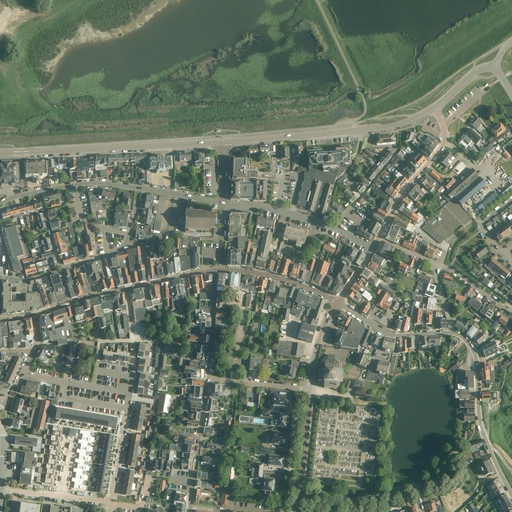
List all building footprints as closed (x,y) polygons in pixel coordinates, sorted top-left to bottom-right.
[(470,123),(473,127),(477,131),(480,127),(482,125),(475,118),(470,123)] [(500,124),(496,128),(502,135),(509,130),(507,128),(505,130),(500,124)] [(498,139),(502,135),(496,128),(492,131),(498,139)] [(469,130),(466,134),(469,138),(477,144),(480,140),(481,138),(471,129),(469,130)] [(413,142),(416,138),(419,134),(419,133),(408,134),(406,142),(411,141),(412,141),(413,142)] [(430,149),(434,152),(439,145),(435,141),(429,137),(419,134),(416,138),(423,144),(430,149)] [(464,135),(460,139),(467,145),(468,146),(470,148),(469,150),(470,151),(475,156),(477,154),(475,152),(476,152),(471,148),(475,144),(472,142),(468,138),(464,135)] [(394,136),(376,137),(377,146),(395,144),(394,136)] [(489,142),(492,146),(498,142),(498,143),(499,143),(495,137),(489,142)] [(413,142),(412,144),(419,150),(420,149),(423,145),(423,144),(416,138),(413,142)] [(465,150),(468,146),(467,145),(460,139),(457,143),(463,148),(465,150)] [(485,149),(480,144),(477,146),(482,151),(481,152),(484,154),(487,152),(485,149)] [(419,150),(425,155),(429,158),(433,152),(429,149),(423,145),(420,149),(419,150)] [(294,148),(295,153),(295,158),(303,157),(303,152),(303,147),(294,148)] [(281,149),(281,154),(281,160),(290,159),(289,153),(289,148),(281,149)] [(338,150),(336,150),(336,154),(337,166),(349,165),(352,165),(351,154),(350,149),(348,149),(345,148),(343,148),(341,148),(338,150)] [(384,157),(388,160),(395,152),(391,149),(389,148),(387,151),(388,152),(384,157)] [(310,152),(308,152),(309,166),(309,167),(316,167),(323,166),(323,155),(322,151),(320,151),(319,151),(318,150),(317,150),(316,150),(315,150),(314,150),(313,150),(312,151),(311,151),(310,151),(310,152)] [(511,153),(509,150),(503,154),(506,159),(510,156),(510,157),(511,155),(511,153)] [(325,155),(323,155),(323,166),(323,170),(329,170),(335,170),(337,169),(337,166),(336,154),(334,154),(333,153),(332,153),(331,153),(330,152),(329,152),(328,153),(327,153),(326,153),(325,154),(325,155)] [(439,162),(447,168),(455,159),(447,152),(439,162)] [(191,161),(190,158),(190,153),(173,154),(174,159),(174,160),(179,160),(179,162),(191,161)] [(194,159),(192,159),(192,163),(195,163),(195,166),(202,165),(201,162),(201,157),(202,157),(202,155),(201,155),(201,154),(194,154),(194,159)] [(397,154),(396,156),(399,159),(405,164),(407,162),(400,157),(397,154)] [(419,154),(416,157),(424,164),(427,161),(419,154)] [(95,169),(95,171),(100,171),(100,175),(107,175),(107,170),(106,167),(107,167),(106,161),(106,156),(95,156),(96,162),(95,162),(95,169)] [(155,157),(155,158),(155,159),(148,159),(149,171),(155,170),(156,170),(156,173),(165,173),(164,170),(165,169),(165,170),(172,170),(171,158),(162,158),(162,159),(161,156),(155,157)] [(384,165),(388,160),(384,157),(380,162),(384,165)] [(396,157),(391,163),(394,166),(397,163),(399,160),(396,157)] [(416,157),(412,161),(420,168),(424,164),(416,157)] [(250,178),(250,172),(249,160),(245,160),(245,158),(230,159),(230,175),(233,175),(233,182),(231,182),(231,200),(241,201),(241,200),(253,200),(253,202),(267,202),(267,193),(269,194),(269,189),(267,189),(267,182),(254,181),(252,181),(250,181),(250,178)] [(60,170),(60,169),(69,169),(69,166),(70,166),(69,161),(69,159),(58,160),(53,161),(54,170),(60,170)] [(81,160),(76,160),(77,172),(77,177),(78,180),(81,180),(81,177),(82,177),(81,172),(82,172),(85,171),(89,171),(88,167),(88,159),(81,160)] [(70,166),(69,166),(69,169),(69,172),(69,173),(72,172),(75,172),(77,172),(76,160),(74,160),(69,161),(70,166)] [(373,165),(375,167),(380,171),(384,166),(384,165),(380,162),(377,166),(371,161),(370,163),(373,165)] [(462,161),(453,171),(458,175),(467,165),(462,161)] [(23,163),(24,177),(34,176),(35,180),(36,183),(38,183),(38,181),(40,180),(40,176),(47,176),(47,162),(23,163)] [(413,162),(408,167),(415,174),(419,170),(420,168),(413,162)] [(0,164),(0,185),(1,185),(1,186),(6,186),(6,185),(10,184),(10,185),(11,185),(11,186),(16,185),(20,185),(18,164),(10,164),(10,163),(2,163),(2,164),(0,164)] [(305,179),(297,206),(300,207),(302,207),(305,208),(308,209),(307,211),(317,214),(325,216),(326,214),(327,209),(329,209),(332,197),(331,197),(336,179),(338,179),(349,167),(349,165),(337,166),(337,169),(335,170),(329,170),(323,170),(323,166),(316,167),(309,167),(309,171),(304,171),(305,179)] [(376,176),(380,171),(375,167),(373,165),(369,170),(371,172),(376,176)] [(117,168),(117,170),(118,175),(121,175),(121,173),(122,173),(123,178),(131,178),(130,171),(124,171),(124,168),(122,168),(119,168),(117,168)] [(407,168),(404,170),(404,171),(403,170),(402,171),(403,172),(401,174),(409,180),(414,174),(411,171),(407,168)] [(453,179),(452,180),(450,179),(444,186),(448,190),(445,193),(451,200),(455,197),(478,176),(481,174),(478,172),(476,174),(472,170),(457,183),(456,182),(453,179)] [(397,185),(402,189),(408,181),(396,171),(393,175),(396,177),(400,181),(397,185)] [(360,172),(356,176),(366,184),(369,179),(372,181),(376,176),(371,172),(367,178),(360,172)] [(430,174),(441,184),(443,181),(433,172),(430,174)] [(427,175),(424,179),(428,182),(434,188),(436,189),(439,186),(432,180),(427,175)] [(478,176),(455,197),(456,199),(461,205),(486,183),(480,177),(479,177),(478,176)] [(397,185),(400,181),(396,177),(391,183),(388,180),(386,182),(394,188),(397,185)] [(366,188),(359,182),(354,188),(357,191),(361,194),(366,188)] [(424,186),(430,192),(432,194),(436,190),(434,188),(428,182),(424,186)] [(373,185),(367,193),(369,195),(370,193),(372,191),(373,191),(376,188),(373,185)] [(425,194),(424,193),(421,190),(418,188),(414,185),(407,195),(411,198),(415,201),(419,196),(422,198),(425,194)] [(398,193),(394,190),(390,186),(387,190),(396,196),(398,193)] [(388,202),(391,197),(385,193),(381,190),(376,187),(373,192),(388,202)] [(345,197),(352,203),(357,198),(353,195),(350,192),(348,190),(346,192),(345,191),(342,194),(345,197)] [(387,190),(385,193),(391,197),(394,199),(396,196),(387,190)] [(104,204),(102,204),(101,201),(98,201),(96,191),(88,193),(93,221),(106,218),(103,204),(106,205),(107,201),(104,201),(104,204)] [(42,196),(44,202),(54,200),(54,199),(57,199),(55,193),(42,196)] [(124,194),(123,194),(123,196),(121,195),(120,198),(122,199),(125,200),(124,209),(129,210),(130,200),(130,195),(126,194),(127,194),(124,193),(124,194)] [(145,202),(158,205),(158,202),(153,201),(154,197),(147,196),(145,202)] [(404,199),(401,204),(405,207),(409,210),(412,205),(408,202),(404,199)] [(214,229),(214,224),(216,224),(216,227),(217,227),(217,216),(216,216),(216,219),(214,219),(214,214),(215,214),(215,209),(210,209),(210,212),(192,212),(194,202),(188,201),(186,212),(185,212),(185,219),(182,219),(182,224),(185,224),(184,230),(185,230),(185,232),(190,233),(190,230),(210,230),(210,229),(214,229)] [(380,203),(378,206),(381,208),(380,209),(388,213),(392,206),(385,201),(384,202),(381,201),(380,203)] [(154,207),(154,211),(157,212),(157,210),(157,207),(158,205),(145,202),(144,209),(152,210),(152,207),(154,207)] [(33,203),(22,207),(24,213),(27,212),(27,213),(30,212),(30,211),(35,210),(33,203)] [(13,219),(19,217),(19,214),(18,214),(16,208),(11,210),(13,216),(13,219)] [(371,212),(384,220),(387,214),(376,208),(373,213),(371,212)] [(56,216),(54,209),(46,211),(48,218),(56,216)] [(13,216),(11,210),(5,211),(6,214),(3,215),(3,218),(6,217),(7,218),(11,216),(13,216)] [(145,210),(144,217),(155,219),(155,216),(151,216),(151,211),(145,210)] [(115,212),(114,218),(113,219),(114,220),(113,226),(126,228),(127,222),(128,222),(129,215),(115,212)] [(384,220),(371,212),(371,213),(372,214),(371,215),(374,216),(373,219),(382,224),(384,220)] [(228,227),(229,227),(250,228),(250,225),(253,214),(229,214),(229,216),(229,222),(228,222),(228,227)] [(253,214),(250,225),(256,227),(259,217),(259,216),(253,214)] [(413,214),(410,219),(419,224),(418,225),(421,227),(425,222),(422,220),(421,221),(417,218),(416,217),(415,215),(413,214)] [(436,214),(426,223),(428,226),(436,219),(434,218),(437,215),(436,214)] [(42,215),(36,216),(34,217),(35,220),(37,219),(38,223),(44,221),(42,215)] [(155,219),(144,217),(142,224),(148,225),(148,226),(151,227),(153,227),(154,222),(155,219)] [(273,234),(276,221),(271,219),(268,221),(266,220),(264,218),(259,217),(256,227),(257,227),(253,243),(258,244),(259,244),(262,232),(264,232),(273,234)] [(392,225),(397,227),(411,233),(414,228),(409,225),(401,221),(395,218),(392,225)] [(61,229),(60,225),(59,220),(49,222),(52,232),(57,230),(61,229)] [(155,222),(154,222),(153,227),(153,232),(153,233),(154,231),(156,232),(156,231),(159,232),(161,221),(155,220),(155,222)] [(46,228),(44,221),(38,223),(39,226),(37,227),(35,230),(39,232),(41,231),(41,230),(46,228)] [(276,221),(273,234),(273,235),(273,234),(277,235),(278,229),(279,229),(280,225),(281,222),(276,221)] [(373,222),(370,227),(368,231),(366,230),(365,231),(372,235),(376,237),(381,226),(373,222)] [(86,224),(83,224),(86,237),(87,247),(88,252),(89,256),(93,256),(93,252),(95,251),(93,240),(92,236),(91,236),(89,236),(87,226),(86,224)] [(397,227),(392,225),(390,224),(388,229),(398,234),(400,229),(397,228),(397,227)] [(508,236),(511,232),(506,225),(502,229),(508,236)] [(22,271),(21,266),(19,260),(27,257),(26,257),(29,256),(29,254),(25,241),(22,242),(18,226),(2,231),(10,260),(8,267),(8,268),(8,269),(9,270),(10,270),(10,271),(11,271),(13,271),(13,272),(21,274),(20,271),(21,270),(21,271),(22,271)] [(292,261),(301,264),(305,256),(302,255),(303,250),(304,250),(309,232),(286,226),(282,243),(281,243),(278,253),(293,258),(292,261)] [(236,238),(239,239),(239,238),(247,238),(250,228),(229,227),(228,238),(229,238),(236,238)] [(369,240),(372,235),(365,231),(359,227),(356,233),(369,240)] [(386,232),(386,234),(390,236),(390,237),(396,239),(398,234),(388,229),(386,232)] [(504,239),(508,236),(502,229),(499,232),(498,231),(504,239)] [(54,241),(64,238),(63,232),(62,230),(52,233),(54,241)] [(139,240),(145,240),(146,232),(140,232),(140,230),(136,230),(135,238),(139,238),(139,240)] [(504,239),(498,231),(496,232),(497,233),(494,235),(500,242),(504,239)] [(257,263),(256,268),(265,270),(266,265),(273,234),(264,232),(258,258),(257,263)] [(383,239),(394,243),(396,239),(390,237),(390,236),(386,234),(383,239)] [(403,247),(408,249),(410,244),(416,246),(418,240),(419,238),(416,236),(414,235),(411,234),(408,243),(405,242),(403,247)] [(179,239),(179,250),(188,250),(189,250),(190,248),(193,249),(194,249),(193,256),(192,256),(192,262),(193,263),(194,263),(194,269),(195,270),(199,269),(199,255),(200,238),(180,236),(179,237),(179,239)] [(65,244),(66,244),(66,243),(69,243),(69,241),(65,242),(64,238),(54,241),(56,247),(65,244)] [(238,250),(239,250),(239,251),(241,251),(241,250),(244,250),(247,239),(247,238),(239,238),(239,239),(238,250)] [(37,242),(30,244),(32,250),(36,249),(38,248),(51,244),(49,239),(46,239),(44,240),(40,241),(37,241),(37,242)] [(250,254),(252,243),(253,241),(247,239),(244,250),(241,265),(242,265),(242,266),(248,267),(250,254)] [(343,265),(349,269),(352,264),(349,262),(349,261),(346,259),(346,258),(345,257),(345,258),(342,256),(344,252),(345,250),(347,246),(340,242),(339,247),(331,268),(340,271),(343,265)] [(385,257),(389,259),(394,248),(390,246),(381,242),(376,253),(385,257)] [(258,244),(253,243),(253,244),(252,243),(250,254),(248,267),(247,267),(253,268),(254,263),(258,244)] [(325,245),(323,252),(325,252),(334,255),(334,254),(335,251),(336,249),(337,246),(334,245),(331,243),(329,247),(327,246),(325,245)] [(51,244),(38,248),(39,251),(42,250),(43,253),(52,250),(51,244)] [(67,253),(67,252),(65,244),(56,247),(59,260),(62,259),(61,255),(67,253)] [(154,270),(155,280),(164,278),(163,273),(162,268),(164,268),(163,253),(163,246),(151,245),(150,253),(150,257),(151,260),(153,260),(154,268),(154,270)] [(81,247),(79,247),(80,251),(81,254),(84,253),(85,259),(89,258),(88,253),(87,246),(81,247)] [(427,251),(424,256),(433,259),(435,253),(437,251),(428,247),(427,249),(427,251)] [(480,262),(482,262),(486,259),(484,256),(488,252),(484,247),(480,249),(474,253),(477,256),(476,257),(475,257),(475,258),(475,259),(476,260),(477,260),(478,260),(480,262)] [(233,248),(229,248),(228,248),(228,252),(228,266),(241,267),(241,265),(244,250),(241,250),(241,251),(239,251),(239,250),(239,252),(233,252),(233,248)] [(356,258),(359,252),(352,248),(349,252),(348,255),(350,256),(350,255),(356,258)] [(179,253),(180,272),(180,273),(190,270),(188,250),(179,250),(179,253)] [(67,252),(67,253),(69,258),(67,259),(62,260),(64,265),(71,263),(70,258),(69,257),(71,257),(71,254),(70,254),(70,253),(71,253),(70,251),(67,252)] [(75,261),(85,259),(84,253),(81,254),(80,251),(73,252),(75,261)] [(124,286),(131,285),(128,265),(128,262),(127,259),(126,252),(122,252),(123,254),(117,255),(120,269),(121,269),(121,271),(124,286)] [(129,266),(132,284),(139,283),(138,278),(135,260),(134,252),(127,253),(129,262),(129,266)] [(356,258),(363,262),(366,256),(359,252),(356,258)] [(53,253),(40,256),(33,258),(34,263),(39,262),(38,260),(46,259),(46,260),(55,258),(53,253)] [(166,275),(166,276),(166,277),(174,275),(174,270),(173,263),(166,264),(166,261),(168,261),(167,254),(163,254),(166,274),(165,274),(165,275),(166,275)] [(110,271),(112,278),(114,278),(113,271),(120,269),(117,255),(116,255),(114,257),(107,259),(109,266),(110,271)] [(277,257),(276,257),(275,261),(276,261),(273,273),(278,275),(282,262),(279,262),(280,259),(279,258),(279,256),(277,255),(277,257)] [(353,263),(360,267),(363,262),(356,258),(350,255),(350,256),(348,255),(346,258),(346,259),(349,261),(349,262),(352,264),(353,263)] [(375,255),(371,261),(381,267),(385,261),(375,255)] [(269,261),(265,271),(273,273),(276,261),(275,261),(276,257),(274,256),(274,258),(272,262),(269,261)] [(413,256),(412,258),(409,264),(408,266),(412,268),(413,266),(415,267),(416,264),(418,259),(413,256)] [(155,280),(154,270),(154,268),(153,260),(151,260),(150,257),(147,257),(146,261),(147,271),(148,278),(148,281),(155,280)] [(57,267),(55,258),(46,260),(50,273),(51,272),(50,270),(50,269),(51,268),(51,269),(57,267)] [(115,288),(112,278),(110,271),(109,266),(107,259),(99,261),(101,267),(105,265),(105,267),(108,277),(109,277),(109,279),(106,280),(107,285),(108,289),(115,288)] [(50,273),(46,260),(44,261),(44,260),(40,261),(41,263),(43,271),(49,270),(50,273)] [(281,271),(280,275),(287,278),(291,262),(284,260),(281,271)] [(304,282),(306,277),(309,265),(305,264),(306,261),(304,260),(303,263),(301,272),(300,276),(298,280),(304,282)] [(484,266),(487,269),(490,272),(492,270),(497,263),(493,260),(490,263),(488,261),(484,266)] [(100,266),(99,261),(94,263),(99,281),(102,291),(107,290),(106,285),(100,266)] [(135,262),(137,272),(144,271),(143,266),(142,267),(141,261),(135,262)] [(311,284),(316,286),(320,276),(321,276),(322,275),(321,274),(324,263),(319,261),(315,273),(311,284)] [(327,264),(324,263),(321,274),(322,275),(321,276),(320,276),(316,286),(321,289),(323,284),(326,276),(330,266),(331,262),(329,261),(327,264)] [(381,267),(371,261),(367,269),(374,273),(380,276),(378,275),(381,270),(383,270),(384,269),(381,267)] [(94,282),(99,281),(94,263),(89,264),(94,282)] [(290,277),(297,280),(301,268),(302,264),(299,263),(298,267),(296,267),(293,266),(292,269),(290,277)] [(496,274),(502,267),(497,263),(492,270),(490,272),(494,276),(496,274)] [(89,264),(83,265),(85,270),(86,274),(89,287),(95,286),(94,282),(89,264)] [(402,264),(397,273),(404,276),(408,267),(402,264)] [(344,287),(345,286),(345,285),(346,285),(355,273),(349,269),(343,265),(340,271),(340,272),(330,293),(336,296),(337,296),(339,295),(344,288),(344,287)] [(502,267),(496,274),(494,276),(498,279),(500,277),(506,270),(502,267)] [(330,293),(340,272),(340,271),(331,268),(327,277),(328,278),(325,285),(322,289),(330,293)] [(114,278),(112,278),(115,288),(117,287),(117,288),(123,286),(121,275),(120,269),(113,271),(114,278)] [(70,276),(68,270),(63,271),(66,280),(71,297),(73,298),(77,297),(75,292),(74,292),(72,282),(71,279),(70,276)] [(365,280),(378,289),(380,284),(381,282),(379,280),(371,275),(372,274),(366,270),(365,270),(360,277),(365,280)] [(502,283),(504,285),(509,280),(506,278),(510,274),(506,270),(500,277),(504,281),(502,283)] [(138,278),(139,283),(146,282),(145,278),(144,271),(137,272),(138,278)] [(411,273),(411,275),(407,274),(406,277),(417,281),(429,285),(431,279),(419,275),(419,276),(411,273)] [(90,294),(89,287),(86,274),(83,275),(77,276),(78,280),(83,296),(90,294)] [(250,308),(253,292),(254,288),(254,287),(254,285),(249,284),(250,282),(243,281),(242,285),(240,284),(240,280),(241,275),(230,274),(230,276),(226,275),(225,281),(225,286),(229,287),(228,290),(228,293),(239,294),(239,291),(250,292),(250,296),(247,295),(246,308),(250,308)] [(50,277),(51,281),(51,282),(52,285),(53,286),(61,284),(58,275),(50,277)] [(197,277),(199,290),(203,289),(206,289),(205,286),(205,285),(208,285),(208,275),(204,276),(197,277)] [(218,287),(217,292),(224,292),(225,286),(225,281),(226,275),(219,275),(218,276),(217,287),(218,287)] [(388,279),(384,277),(383,280),(388,283),(390,280),(392,281),(395,276),(392,275),(391,276),(390,275),(388,279)] [(243,276),(243,281),(250,282),(249,284),(254,285),(255,277),(251,277),(251,276),(248,276),(243,276)] [(36,280),(35,281),(38,289),(39,295),(41,302),(42,304),(44,309),(50,307),(50,306),(48,302),(47,299),(45,290),(45,289),(45,287),(47,286),(46,284),(50,283),(51,285),(52,285),(51,282),(51,281),(50,277),(46,278),(41,279),(36,280)] [(197,277),(191,278),(194,298),(200,297),(199,294),(203,294),(203,289),(199,290),(197,277)] [(365,287),(369,283),(365,280),(361,278),(356,284),(361,288),(363,285),(365,287)] [(189,295),(188,295),(185,279),(182,280),(169,283),(170,288),(171,296),(170,296),(170,298),(169,298),(170,310),(170,311),(175,310),(173,301),(180,300),(181,302),(186,301),(186,297),(184,287),(186,286),(188,295),(189,297),(189,295)] [(266,289),(267,285),(268,280),(261,279),(258,292),(258,293),(263,294),(264,289),(266,289)] [(77,297),(83,296),(78,280),(72,282),(74,292),(75,292),(77,297)] [(274,294),(277,283),(269,280),(268,285),(267,292),(274,294)] [(37,312),(44,309),(42,304),(41,301),(35,281),(30,282),(29,286),(1,281),(1,315),(10,315),(37,312)] [(48,302),(50,306),(57,304),(55,299),(51,285),(50,283),(46,284),(47,286),(45,287),(45,289),(45,290),(47,299),(48,302)] [(169,310),(170,310),(169,298),(169,294),(168,288),(167,283),(161,285),(161,290),(162,300),(165,300),(165,303),(165,310),(166,310),(169,310)] [(61,284),(53,286),(54,291),(56,299),(58,303),(66,301),(61,284)] [(380,284),(378,289),(382,292),(385,293),(388,295),(391,290),(386,287),(385,287),(380,284)] [(365,291),(359,287),(355,285),(353,288),(357,291),(359,292),(360,291),(363,293),(362,295),(363,295),(362,296),(364,298),(367,301),(371,296),(365,291)] [(425,290),(427,290),(434,293),(436,287),(429,285),(428,288),(426,287),(425,290)] [(150,299),(144,300),(144,301),(145,308),(146,308),(147,309),(150,308),(150,307),(152,307),(152,306),(158,305),(159,309),(160,309),(161,304),(161,300),(158,300),(158,299),(160,298),(158,286),(148,288),(149,288),(150,299)] [(203,294),(211,294),(211,286),(205,286),(206,289),(203,289),(203,294)] [(290,287),(287,297),(293,300),(297,290),(290,287)] [(149,288),(142,290),(144,300),(150,299),(149,288)] [(457,295),(455,301),(460,302),(459,303),(460,304),(462,305),(463,304),(463,303),(466,304),(468,299),(469,299),(471,297),(474,292),(472,291),(469,288),(465,293),(466,293),(464,297),(457,295)] [(278,297),(275,296),(273,303),(284,306),(285,301),(288,291),(283,289),(283,291),(280,290),(278,297)] [(362,296),(356,292),(352,289),(349,293),(347,296),(360,306),(363,302),(363,301),(363,300),(364,298),(362,296)] [(144,300),(142,290),(133,292),(133,293),(130,294),(132,305),(133,305),(134,312),(134,323),(135,323),(140,322),(141,326),(144,325),(146,323),(145,321),(146,321),(145,308),(144,301),(144,300)] [(294,302),(291,313),(300,316),(302,312),(304,306),(306,307),(308,308),(311,298),(307,296),(308,294),(298,290),(296,295),(294,302)] [(389,296),(395,300),(398,302),(401,303),(398,302),(399,301),(400,301),(401,300),(399,299),(394,295),(395,293),(391,290),(388,295),(389,296)] [(499,291),(497,294),(501,296),(502,297),(504,299),(506,297),(507,296),(503,293),(500,290),(499,291)] [(223,309),(224,292),(217,292),(216,309),(223,309)] [(392,305),(393,302),(395,300),(389,296),(388,295),(385,293),(382,292),(379,298),(380,299),(376,305),(387,312),(391,305),(392,305)] [(125,305),(121,306),(121,302),(120,302),(119,294),(114,295),(114,302),(115,308),(115,310),(120,310),(121,312),(126,311),(125,305)] [(100,297),(101,302),(103,310),(115,308),(114,302),(114,295),(108,296),(100,297)] [(468,305),(473,308),(481,296),(479,295),(478,298),(477,297),(475,300),(472,298),(468,305)] [(312,296),(311,298),(308,308),(307,312),(314,314),(316,311),(315,310),(316,306),(317,307),(320,300),(320,299),(312,296)] [(481,296),(473,308),(478,311),(482,305),(479,303),(483,298),(481,296)] [(101,302),(100,297),(90,300),(92,308),(96,307),(98,317),(101,329),(106,327),(101,302)] [(90,313),(91,313),(92,318),(98,317),(96,307),(92,308),(90,300),(88,301),(89,306),(90,310),(89,306),(88,301),(83,303),(84,308),(85,311),(89,310),(90,313)] [(325,301),(324,301),(320,300),(317,307),(316,306),(315,310),(316,311),(314,314),(315,315),(313,320),(319,321),(325,303),(325,301)] [(394,303),(393,304),(391,308),(396,311),(398,307),(399,305),(402,307),(403,304),(401,303),(398,302),(395,300),(393,302),(394,303)] [(265,301),(264,305),(263,309),(266,310),(267,306),(269,306),(268,310),(269,313),(271,313),(272,307),(273,303),(272,303),(266,301),(265,301)] [(480,313),(485,316),(493,305),(491,303),(487,309),(484,307),(480,313)] [(365,315),(368,310),(370,307),(365,304),(364,306),(360,311),(365,315)] [(493,305),(485,316),(490,320),(494,314),(491,312),(495,306),(493,305)] [(73,317),(72,312),(71,307),(65,309),(68,320),(67,321),(69,326),(73,324),(72,319),(70,320),(70,318),(73,317)] [(82,307),(73,309),(74,313),(76,323),(85,321),(83,312),(82,307)] [(69,326),(67,321),(68,320),(65,309),(64,309),(64,310),(52,314),(53,322),(55,329),(57,341),(58,345),(64,345),(68,346),(70,345),(77,344),(79,339),(78,335),(76,327),(74,327),(74,325),(69,326)] [(285,309),(282,320),(288,321),(290,312),(290,310),(289,310),(287,310),(285,309)] [(223,332),(228,333),(231,333),(232,313),(216,312),(215,325),(216,325),(216,327),(223,328),(223,332)] [(338,317),(338,319),(337,324),(346,329),(346,330),(351,319),(341,312),(337,317),(338,317)] [(50,341),(57,341),(55,329),(53,322),(52,314),(46,316),(47,321),(46,322),(47,327),(50,341)] [(196,328),(199,328),(202,328),(205,328),(210,329),(210,319),(209,319),(200,319),(200,315),(199,315),(199,323),(199,325),(196,325),(189,325),(188,327),(196,328)] [(496,320),(497,320),(491,328),(495,331),(497,329),(497,328),(497,327),(496,326),(499,323),(504,326),(508,321),(500,315),(496,320)] [(45,317),(38,319),(39,319),(41,332),(43,342),(44,342),(50,341),(47,327),(46,322),(45,317)] [(31,319),(23,321),(26,336),(27,341),(33,340),(34,335),(31,319)] [(347,333),(341,347),(352,349),(358,350),(360,345),(366,330),(351,319),(346,330),(348,331),(347,333)] [(401,331),(404,320),(400,319),(399,321),(397,320),(397,322),(396,325),(395,330),(401,331)] [(404,319),(404,320),(401,331),(407,333),(408,328),(410,320),(404,319)] [(14,338),(21,338),(21,337),(21,335),(20,335),(20,331),(18,322),(12,323),(13,333),(14,336),(9,337),(10,339),(14,338)] [(458,322),(455,327),(466,333),(469,328),(468,328),(470,325),(465,322),(463,325),(458,322)] [(6,323),(0,323),(0,327),(0,328),(0,341),(0,349),(8,349),(8,344),(7,333),(6,323)] [(303,324),(298,339),(312,343),(316,328),(303,324)] [(471,339),(473,336),(478,330),(480,328),(475,324),(466,335),(471,339)] [(210,329),(205,329),(202,328),(199,328),(198,336),(209,337),(210,329)] [(335,345),(341,347),(347,333),(339,330),(336,336),(336,337),(339,338),(338,338),(337,337),(336,340),(337,340),(336,344),(335,345)] [(358,350),(357,352),(361,353),(363,347),(366,348),(369,340),(370,337),(372,335),(372,334),(372,333),(366,330),(360,345),(358,350)] [(486,340),(478,330),(473,336),(476,339),(475,339),(479,345),(483,342),(486,340)] [(207,344),(209,337),(198,336),(188,335),(187,342),(198,343),(202,343),(207,344)] [(372,339),(370,346),(373,347),(374,345),(378,347),(382,338),(374,335),(372,339)] [(440,347),(441,337),(428,337),(429,345),(434,345),(434,347),(440,347)] [(458,340),(453,338),(451,345),(450,348),(449,350),(446,356),(449,357),(452,351),(451,351),(453,347),(455,347),(457,345),(458,340)] [(382,349),(388,351),(393,352),(396,341),(385,339),(382,349)] [(292,356),(298,357),(303,358),(305,345),(300,344),(279,342),(277,354),(292,356)] [(494,343),(486,347),(482,349),(486,358),(499,352),(494,343)] [(139,344),(138,351),(149,353),(150,345),(139,344)] [(199,349),(198,354),(205,355),(207,346),(202,345),(195,344),(194,349),(199,349)] [(64,345),(64,348),(60,364),(66,366),(69,349),(70,345),(68,346),(64,345)] [(35,358),(42,361),(44,362),(45,361),(47,358),(46,357),(47,354),(54,354),(54,347),(41,347),(35,358)] [(103,351),(101,361),(108,362),(109,352),(103,351)] [(138,351),(137,358),(140,358),(148,360),(149,353),(138,351)] [(109,352),(108,362),(114,363),(115,361),(116,353),(109,352)] [(116,353),(115,361),(121,362),(123,353),(116,352),(116,353)] [(123,353),(121,362),(128,363),(130,354),(123,353)] [(355,364),(357,365),(365,368),(370,358),(360,354),(355,364)] [(14,361),(13,363),(19,366),(22,360),(19,359),(18,358),(17,358),(17,359),(10,356),(11,355),(5,355),(5,359),(11,362),(11,360),(14,361)] [(324,384),(324,388),(337,389),(337,384),(338,384),(338,383),(343,383),(343,371),(342,371),(342,363),(337,356),(328,356),(322,363),(322,370),(319,370),(319,382),(323,382),(323,384),(324,384)] [(140,358),(139,365),(149,367),(151,360),(148,360),(140,358)] [(246,369),(250,369),(249,371),(250,371),(250,370),(254,371),(254,372),(256,372),(256,371),(260,371),(260,372),(262,359),(250,358),(250,363),(247,362),(246,369)] [(189,361),(188,367),(195,368),(203,369),(204,363),(189,361)] [(286,369),(284,370),(285,372),(285,376),(295,378),(296,371),(297,371),(301,369),(299,366),(300,363),(292,361),(291,367),(287,366),(286,369)] [(368,371),(366,380),(376,383),(377,379),(384,381),(385,376),(386,374),(388,375),(390,364),(385,363),(379,362),(378,368),(377,372),(377,373),(376,373),(373,372),(368,371)] [(6,365),(5,367),(16,372),(19,366),(13,363),(12,366),(9,365),(9,366),(6,365)] [(458,363),(449,372),(453,375),(462,366),(458,363)] [(7,376),(13,379),(16,372),(5,367),(6,365),(3,364),(2,366),(5,367),(4,369),(9,372),(7,376)] [(481,365),(482,377),(493,376),(492,372),(491,372),(490,364),(481,365)] [(139,365),(137,372),(140,373),(148,374),(149,367),(139,365)] [(184,374),(187,374),(203,375),(203,370),(197,370),(197,369),(194,369),(195,368),(188,367),(185,367),(184,374)] [(140,373),(139,380),(150,382),(151,375),(148,374),(140,373)] [(469,391),(469,389),(474,388),(473,373),(468,373),(466,373),(466,380),(465,380),(465,385),(459,385),(459,391),(469,391)] [(13,379),(7,376),(4,383),(2,383),(2,390),(5,390),(8,388),(7,388),(8,387),(8,388),(10,385),(13,379)] [(493,376),(482,377),(482,381),(483,389),(489,389),(489,381),(493,380),(493,376)] [(40,383),(37,383),(26,380),(26,381),(25,381),(23,387),(22,387),(20,393),(31,396),(32,392),(38,394),(40,385),(40,383)] [(139,380),(138,387),(148,389),(150,382),(139,380)] [(220,384),(210,384),(209,392),(210,392),(209,398),(218,398),(220,384)] [(45,396),(50,397),(51,397),(51,394),(53,394),(54,392),(55,389),(54,389),(54,388),(47,387),(45,396)] [(138,387),(136,394),(143,395),(142,398),(150,399),(150,397),(147,396),(148,389),(138,387)] [(493,407),(498,407),(511,406),(511,393),(508,393),(507,390),(492,391),(493,394),(490,394),(490,393),(482,394),(482,396),(482,400),(491,400),(490,397),(493,397),(493,407)] [(275,396),(274,405),(289,407),(290,407),(290,406),(291,406),(291,405),(291,404),(291,403),(291,402),(291,401),(290,401),(290,400),(289,400),(289,397),(287,397),(288,392),(287,392),(276,391),(275,396)] [(459,400),(465,399),(469,399),(469,391),(464,391),(461,391),(455,391),(455,400),(459,400)] [(157,400),(159,400),(157,412),(168,414),(170,396),(160,395),(157,394),(157,400)] [(22,408),(26,409),(29,410),(30,408),(26,407),(26,406),(23,405),(24,401),(17,399),(15,406),(22,408)] [(137,406),(136,412),(144,413),(145,403),(139,402),(139,403),(139,406),(137,406)] [(22,408),(15,406),(13,412),(20,415),(22,408)] [(55,418),(55,420),(71,422),(74,423),(115,430),(116,421),(117,419),(78,412),(76,411),(73,411),(71,411),(57,409),(56,412),(56,414),(56,416),(55,418)] [(191,421),(194,421),(199,422),(200,414),(195,413),(190,412),(187,411),(187,413),(188,413),(187,414),(191,415),(191,421)] [(136,412),(135,418),(143,419),(150,420),(151,420),(152,417),(147,416),(147,417),(143,417),(144,413),(136,412)] [(287,428),(288,414),(279,413),(279,415),(276,414),(276,417),(279,418),(278,426),(283,426),(282,428),(287,428)] [(186,427),(193,428),(198,428),(198,423),(194,422),(187,421),(188,420),(183,419),(182,422),(187,423),(186,427)] [(10,427),(15,428),(18,428),(19,421),(11,420),(10,427)] [(47,430),(46,435),(62,437),(59,437),(60,431),(62,431),(61,431),(63,432),(63,429),(64,428),(54,426),(54,427),(53,431),(47,430)] [(78,440),(94,443),(94,438),(88,437),(89,432),(80,430),(80,431),(79,434),(81,435),(81,434),(82,435),(81,440),(78,440)] [(279,445),(279,447),(285,448),(285,447),(286,443),(285,443),(286,439),(278,438),(278,433),(272,432),(271,438),(271,437),(270,444),(279,445)] [(147,435),(144,434),(140,434),(140,436),(132,435),(131,441),(139,442),(139,438),(141,438),(141,437),(144,438),(146,439),(147,437),(151,438),(151,436),(147,435)] [(46,440),(45,444),(60,447),(57,446),(58,440),(60,441),(61,441),(62,438),(62,437),(46,435),(52,436),(52,441),(46,440)] [(32,452),(40,453),(42,438),(28,436),(28,438),(15,437),(15,439),(13,439),(13,443),(14,443),(14,445),(33,447),(32,452)] [(185,445),(186,445),(194,446),(195,446),(196,439),(190,438),(190,437),(185,436),(182,436),(182,437),(175,436),(175,441),(183,442),(184,441),(185,442),(185,445)] [(77,449),(77,450),(92,452),(93,448),(87,447),(88,442),(94,443),(78,440),(78,441),(77,444),(79,444),(81,444),(80,450),(77,449)] [(482,440),(475,443),(477,446),(475,447),(475,449),(474,449),(475,450),(473,451),(473,450),(470,451),(472,453),(478,451),(477,448),(480,447),(484,445),(482,440)] [(44,449),(43,454),(59,456),(56,456),(57,450),(58,450),(60,451),(60,448),(60,447),(45,444),(45,445),(51,446),(50,450),(44,449)] [(186,445),(186,448),(183,447),(182,451),(185,451),(185,453),(193,454),(194,446),(186,445)] [(75,459),(90,462),(91,457),(85,456),(86,452),(92,453),(92,452),(77,450),(76,450),(76,453),(77,454),(77,453),(79,454),(78,460),(75,459)] [(21,484),(26,485),(30,486),(33,465),(36,466),(39,456),(11,452),(11,463),(17,464),(17,465),(20,465),(20,464),(23,464),(21,484)] [(42,459),(42,463),(57,466),(54,465),(55,459),(57,460),(58,460),(59,457),(58,457),(59,456),(43,454),(49,455),(48,460),(42,459)] [(464,458),(465,461),(463,462),(459,463),(461,467),(473,462),(470,455),(464,458)] [(270,456),(269,465),(283,467),(284,458),(270,456)] [(152,464),(151,471),(152,471),(152,472),(155,473),(155,472),(157,472),(158,462),(155,462),(155,458),(150,457),(149,464),(152,464)] [(73,469),(89,471),(89,467),(84,466),(84,461),(90,462),(75,459),(75,460),(74,463),(76,463),(77,463),(76,469),(73,469)] [(191,471),(192,461),(186,461),(184,461),(182,461),(182,464),(182,469),(191,471)] [(492,473),(487,462),(480,465),(480,466),(478,467),(480,470),(481,469),(485,476),(492,473)] [(41,468),(40,473),(55,476),(55,475),(52,475),(53,469),(55,469),(56,470),(57,467),(57,466),(42,463),(42,464),(47,465),(47,469),(41,468)] [(99,466),(98,472),(107,474),(108,467),(99,466)] [(228,468),(227,482),(233,483),(235,468),(228,468)] [(72,478),(87,481),(88,476),(82,475),(83,471),(89,472),(89,471),(73,469),(73,472),(74,473),(76,473),(75,479),(72,478)] [(262,476),(263,471),(257,471),(257,470),(256,470),(253,469),(252,477),(254,477),(254,480),(262,480),(263,478),(264,478),(263,491),(265,491),(265,494),(270,495),(271,491),(274,492),(274,491),(275,481),(274,481),(274,479),(269,478),(269,477),(262,476)] [(98,472),(97,479),(106,481),(107,474),(98,472)] [(39,478),(38,483),(51,485),(52,479),(53,479),(55,479),(55,476),(40,473),(46,474),(45,479),(39,478)] [(198,477),(198,478),(202,479),(202,480),(201,480),(212,481),(213,475),(198,473),(197,473),(196,477),(198,477)] [(71,479),(71,482),(72,482),(74,482),(73,489),(85,491),(86,486),(80,485),(81,480),(87,481),(72,478),(72,479),(71,479)] [(97,479),(95,486),(105,487),(106,481),(97,479)] [(486,487),(490,493),(501,487),(498,481),(494,483),(493,483),(486,487)] [(95,486),(94,492),(104,494),(105,487),(95,486)] [(500,495),(500,496),(504,494),(504,493),(501,487),(490,493),(493,499),(500,495)] [(195,490),(193,502),(199,503),(199,496),(208,497),(209,491),(195,490)] [(177,496),(176,496),(174,505),(178,506),(180,506),(181,504),(186,505),(186,503),(187,503),(188,500),(187,500),(187,494),(182,493),(178,492),(177,496)] [(498,508),(509,501),(505,495),(504,494),(500,496),(501,497),(494,501),(498,508)] [(505,511),(508,510),(509,511),(511,509),(511,506),(509,501),(498,508),(499,511),(505,511)] [(20,503),(18,511),(41,511),(42,506),(20,503)] [(428,505),(429,511),(433,511),(436,511),(442,511),(440,505),(435,507),(434,503),(432,504),(431,503),(428,504),(428,505)]
